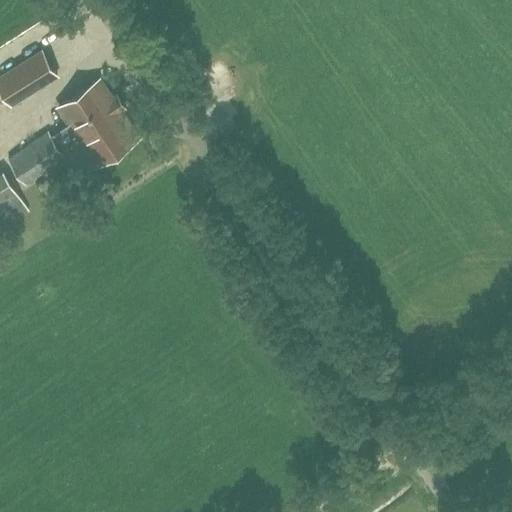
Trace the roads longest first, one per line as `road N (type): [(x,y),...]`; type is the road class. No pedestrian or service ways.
road 1 (unclassified): [(408,446),(96,0)]
road 2 (unclassified): [(408,446),(511,370)]
